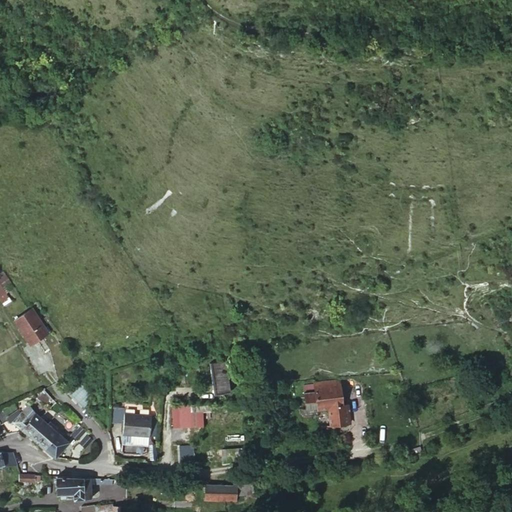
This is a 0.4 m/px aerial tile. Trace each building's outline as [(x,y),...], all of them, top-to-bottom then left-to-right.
[(14,320),(30,344),(48,333),(32,309),(14,320)] [(227,360),(210,362),(212,375),(214,394),(231,391),(227,360)] [(186,371),(186,383),(196,383),(196,371),(186,371)] [(80,377),(68,387),(73,393),(85,382),(80,377)] [(331,429),(352,427),(351,404),(348,405),(346,379),(315,381),(316,393),(306,393),(308,412),(330,411),(331,429)] [(85,382),(73,393),(82,403),(94,392),(85,382)] [(20,413),(15,402),(0,409),(0,422),(1,424),(8,420),(8,419),(20,413)] [(173,405),(173,427),(244,425),(243,403),(173,405)] [(152,413),(125,411),(123,433),(150,436),(152,413)] [(21,415),(20,413),(8,419),(8,420),(10,423),(13,421),(21,428),(29,419),(23,414),(21,415)] [(55,456),(68,442),(63,437),(44,421),(34,413),(29,419),(21,428),(33,438),(49,451),(55,456)] [(76,438),(84,429),(82,427),(79,425),(72,433),(76,438)] [(78,439),(85,446),(90,440),(83,434),(78,439)] [(181,450),(194,449),(194,442),(180,443),(181,450)] [(223,446),(208,447),(208,460),(223,460),(223,446)] [(247,446),(223,446),(224,459),(247,459),(247,446)] [(181,450),(181,457),(195,456),(194,449),(181,450)] [(0,465),(3,465),(16,464),(14,460),(12,453),(0,452),(0,465)] [(238,483),(250,482),(249,471),(237,473),(238,483)] [(103,483),(103,477),(84,476),(57,475),(57,492),(60,493),(60,498),(90,498),(90,483),(103,483)] [(207,497),(228,498),(238,499),(238,492),(251,491),(250,482),(238,483),(238,484),(208,483),(207,497)]
